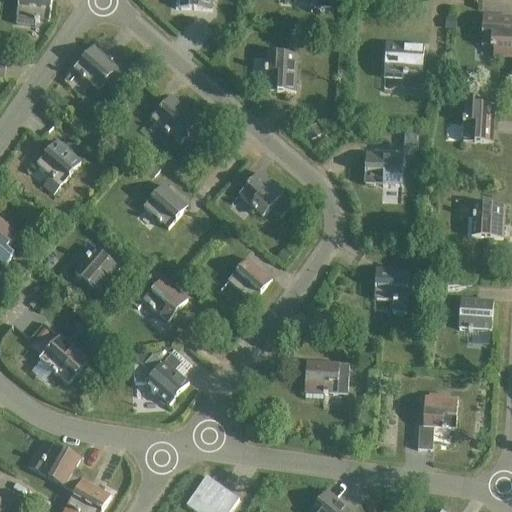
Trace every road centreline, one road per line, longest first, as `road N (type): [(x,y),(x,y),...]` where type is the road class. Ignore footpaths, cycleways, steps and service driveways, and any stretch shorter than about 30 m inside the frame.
road 1 (unclassified): [(207,438),(211,402),(329,236),(333,209),(101,3)]
road 2 (unclassified): [(502,487),(224,453),(207,438)]
road 3 (unclassified): [(162,459),(147,445),(85,438),(0,394)]
road 4 (unclassified): [(0,140),(101,3)]
